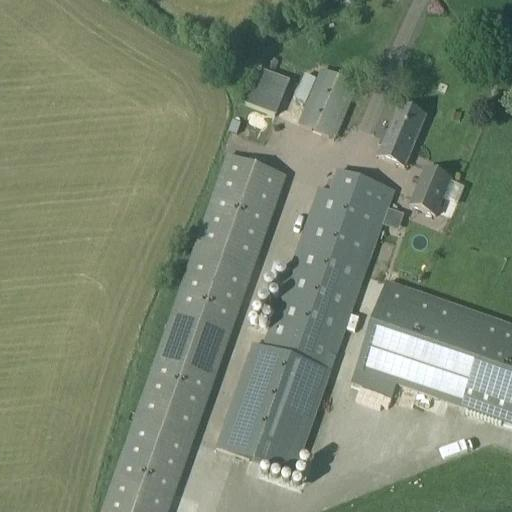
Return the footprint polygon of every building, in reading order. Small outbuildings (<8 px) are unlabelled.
[(259,73),(245,108),(275,120),(289,84),(259,73)] [(356,87),(320,74),(299,129),(335,142),(356,87)] [(380,159),(405,170),(425,119),(400,109),(380,159)] [(227,158),(103,511),(170,511),(286,179),(227,158)] [(436,218),(451,181),(426,170),(416,194),(410,207),(436,218)] [(215,452),(294,480),(395,193),(338,173),(331,195),(319,191),(263,353),(251,348),(215,452)] [(511,330),(385,286),(350,386),(391,401),(395,389),(511,429),(511,330)]
